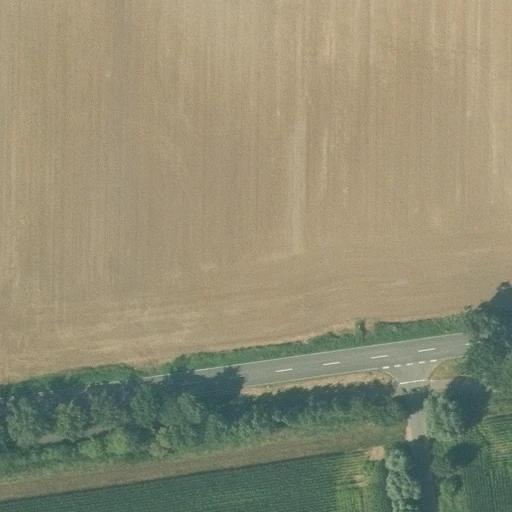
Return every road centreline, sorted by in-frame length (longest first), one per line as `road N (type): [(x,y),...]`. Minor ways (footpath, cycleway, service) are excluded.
road 1 (tertiary): [(0,410),(407,352)]
road 2 (unclassified): [(407,352),(429,511)]
